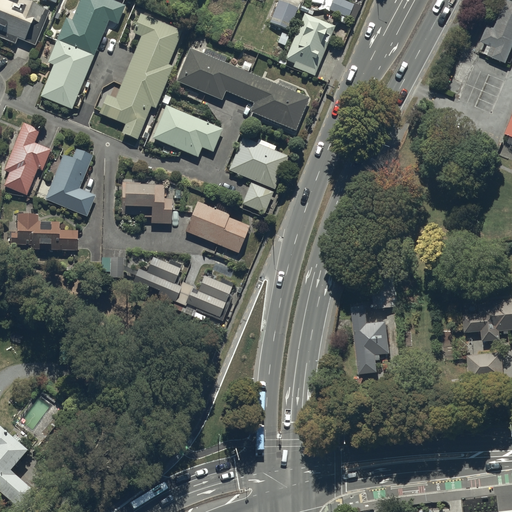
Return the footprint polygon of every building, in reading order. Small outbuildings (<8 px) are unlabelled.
[(18,42),(36,49),(50,14),(14,0),(0,0),(0,40),(16,47),(18,42)] [(41,100),(73,113),(109,24),(118,28),(126,8),(105,0),(82,0),(72,23),(67,21),(48,66),(54,68),(41,100)] [(336,0),(335,0),(330,13),(349,21),(354,7),(336,0)] [(489,56),(489,57),(507,65),(511,53),(511,1),(508,0),(496,29),(489,26),(482,43),(489,46),(485,55),(489,56)] [(271,25),(290,33),(298,11),(279,4),(271,25)] [(123,137),(138,143),(152,110),(157,112),(174,70),(169,68),(183,34),(141,17),(133,36),(142,40),(116,101),(108,98),(100,117),(126,128),(123,137)] [(294,70),(315,79),(336,30),(305,17),(286,63),(295,67),(294,70)] [(278,45),(285,48),(290,38),(282,35),(278,45)] [(251,115),(296,134),(310,101),(191,52),(177,85),(223,104),(226,95),(254,107),(251,115)] [(442,92),(443,93),(458,99),(472,67),(456,60),(442,92)] [(153,142),(199,161),(203,151),(214,156),(223,132),(167,109),(153,142)] [(4,189),(28,199),(38,172),(43,174),(52,153),(35,146),(41,133),(24,126),(5,174),(10,176),(4,189)] [(230,174),(275,193),(289,160),(243,141),(230,174)] [(46,203),(88,220),(97,199),(80,192),(94,159),(77,152),(73,162),(64,159),(46,203)] [(152,227),(172,228),(173,202),(165,202),(165,189),(141,188),(141,186),(123,186),(123,218),(145,219),(145,221),(152,221),(152,227)] [(243,208),(265,217),(274,196),(252,186),(243,208)] [(186,235),(239,257),(250,230),(230,221),(231,218),(198,205),(186,235)] [(52,254),(78,254),(78,234),(60,233),(60,226),(39,225),(39,218),(18,217),(18,236),(12,236),(12,248),(32,249),(32,253),(41,253),(41,251),(52,251),(52,254)] [(206,314),(221,320),(232,295),(227,294),(232,282),(220,277),(219,281),(204,274),(197,289),(192,287),(193,285),(181,280),(180,285),(177,284),(180,277),(176,275),(181,263),(169,258),(168,262),(152,255),(146,271),(138,267),(131,283),(145,289),(147,284),(158,289),(156,293),(174,301),(172,307),(203,320),(206,314)] [(122,280),(122,256),(101,256),(101,280),(122,280)] [(395,277),(373,279),(375,310),(398,308),(395,277)] [(483,333),(484,343),(502,342),(501,333),(506,333),(506,335),(510,335),(510,332),(511,332),(511,300),(480,303),(481,315),(465,316),(466,334),(483,333)] [(367,307),(353,309),(360,376),(379,374),(378,362),(382,362),(381,356),(391,355),(388,323),(369,325),(367,307)] [(506,378),(504,354),(468,356),(470,381),(506,378)] [(8,468),(26,448),(0,425),(0,491),(17,506),(32,489),(8,468)]
